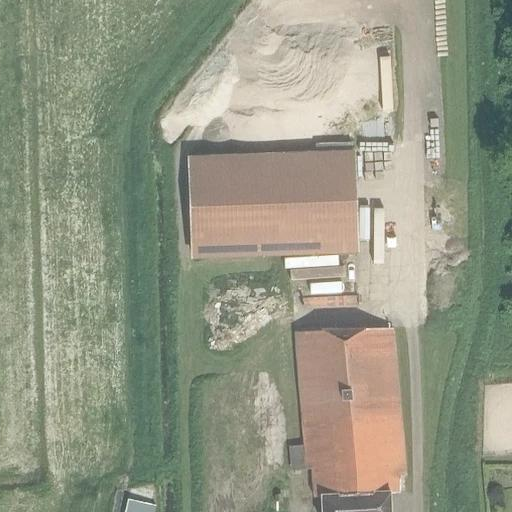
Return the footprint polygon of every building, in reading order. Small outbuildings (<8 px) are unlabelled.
[(316,151),(188,155),(192,256),(354,251),(350,150),(350,144),(316,145),(316,151)] [(338,253),(285,255),(285,266),(339,264),(338,253)] [(340,274),(285,279),(286,291),(341,286),(340,274)] [(397,471),(404,471),(393,325),(295,332),(304,447),(305,468),(311,468),(313,497),(321,496),(322,511),(391,511),(389,490),(399,490),(397,471)] [(304,447),(289,448),(291,473),(306,472),(305,468),(304,447)] [(154,511),(155,508),(129,502),(126,511),(154,511)]
